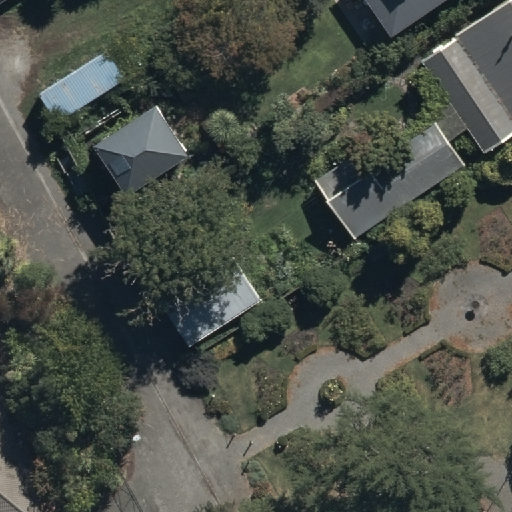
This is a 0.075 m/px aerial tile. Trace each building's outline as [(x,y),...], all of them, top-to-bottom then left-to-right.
[(361,138),(316,168),(357,230),(468,156),(451,131),(468,120),(483,143),(511,123),(511,0),(488,0),(421,45),(451,91),(367,147),(361,138)] [(381,0),(395,19),(423,0),(381,0)] [(109,38),(37,82),(56,112),(127,68),(109,38)] [(156,81),(94,123),(124,167),(186,125),(156,81)] [(260,290),(234,247),(161,292),(187,335),(260,290)] [(0,511),(36,511),(20,383),(0,385),(0,511)]
